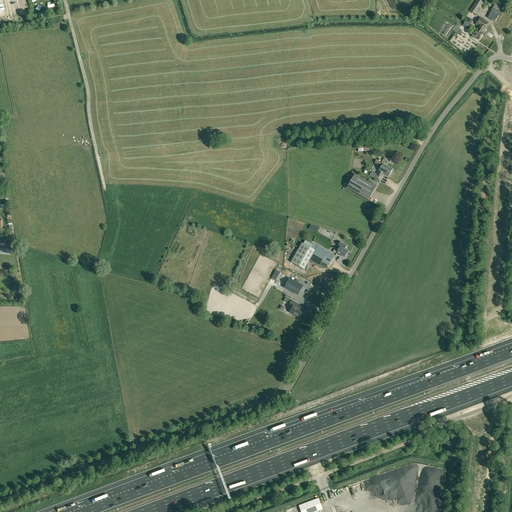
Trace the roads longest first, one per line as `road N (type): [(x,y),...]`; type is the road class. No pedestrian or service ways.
road 1 (motorway): [(511,352),(84,511)]
road 2 (unclassified): [(286,387),(432,130),(487,61),(511,59)]
road 3 (motorway): [(156,511),(511,378)]
road 4 (unclassified): [(224,511),(511,396)]
road 5 (unclassified): [(286,387),(0,501)]
